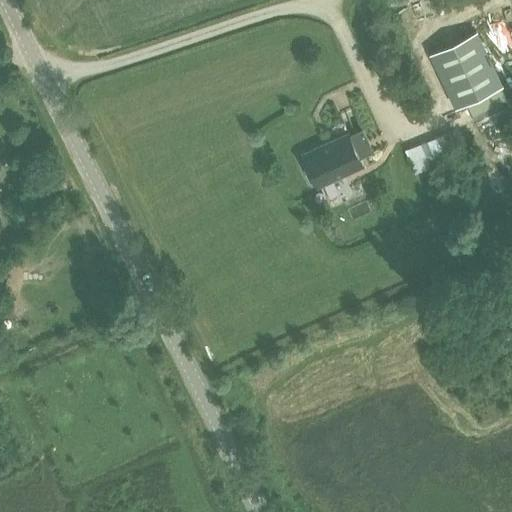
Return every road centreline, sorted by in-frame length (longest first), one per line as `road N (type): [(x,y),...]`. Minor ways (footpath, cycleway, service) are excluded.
road 1 (tertiary): [(257,511),(2,0)]
road 2 (track): [(504,2),(458,15),(425,38),(421,62),(443,122),(389,134)]
